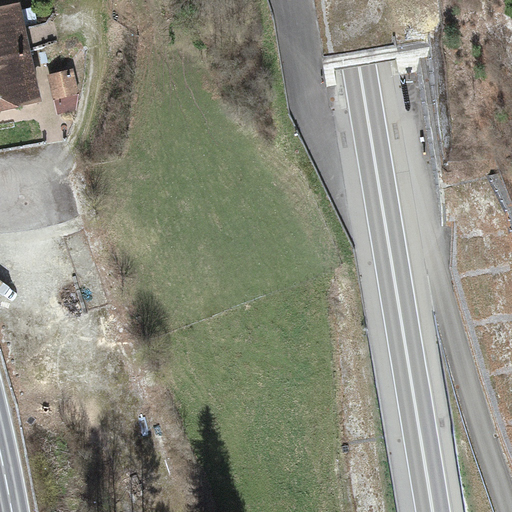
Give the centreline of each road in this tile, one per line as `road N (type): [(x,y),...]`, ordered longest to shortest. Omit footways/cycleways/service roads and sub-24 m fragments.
road 1 (trunk): [(434,511),(349,0)]
road 2 (track): [(45,190),(83,132),(105,0)]
